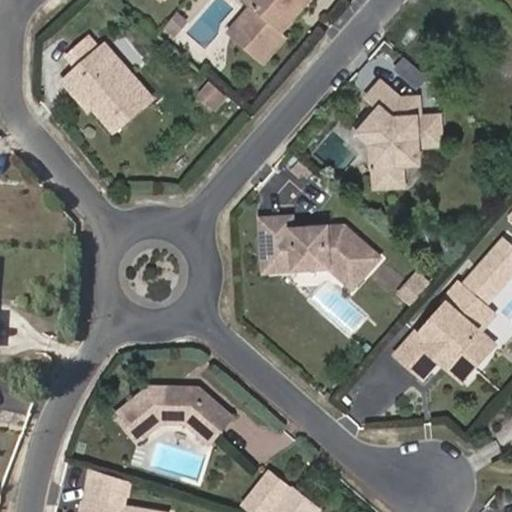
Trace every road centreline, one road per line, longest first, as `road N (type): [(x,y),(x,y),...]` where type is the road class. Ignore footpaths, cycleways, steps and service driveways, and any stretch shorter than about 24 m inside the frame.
road 1 (residential): [(386,0),(187,229)]
road 2 (residential): [(432,482),(390,482),(195,315)]
road 3 (residential): [(19,0),(21,124),(119,236)]
road 4 (residential): [(128,322),(64,408),(35,511)]
